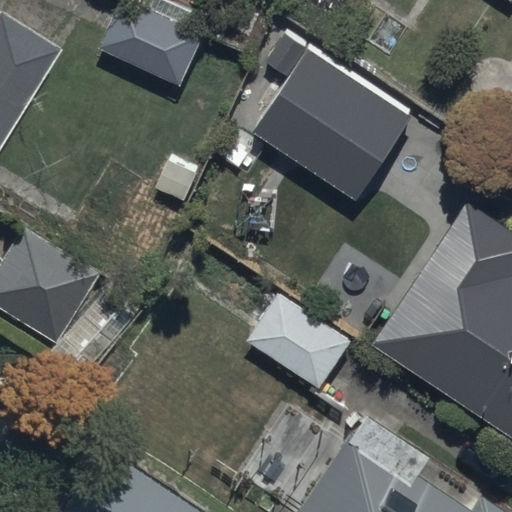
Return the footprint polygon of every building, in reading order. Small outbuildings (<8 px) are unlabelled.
[(171,0),(123,0),(105,42),(187,78),(214,18),(171,0)] [(0,140),(63,43),(0,2),(0,140)] [(312,36),(255,119),(362,192),(419,109),(312,36)] [(142,179),(107,253),(155,276),(205,170),(172,154),(157,186),(142,179)] [(378,333),(382,336),(511,421),(511,215),(473,190),(378,333)] [(21,220),(0,254),(0,303),(57,339),(101,269),(21,220)] [(249,332),(252,335),(327,382),(359,331),(280,282),(249,332)] [(105,284),(57,339),(89,367),(137,312),(105,284)] [(510,511),(476,490),(468,503),(412,467),(424,448),(361,407),(293,511),(510,511)] [(204,511),(207,508),(108,443),(62,511),(204,511)]
